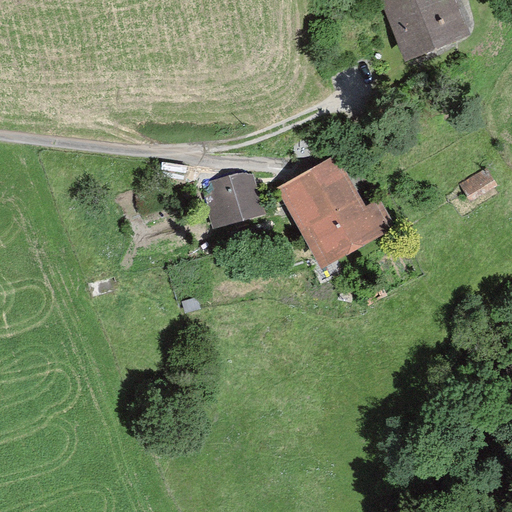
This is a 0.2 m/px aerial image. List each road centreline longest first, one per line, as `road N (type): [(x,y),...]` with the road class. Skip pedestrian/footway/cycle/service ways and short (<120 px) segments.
road 1 (track): [(0,136),(285,166)]
road 2 (track): [(348,100),(261,134),(166,153)]
